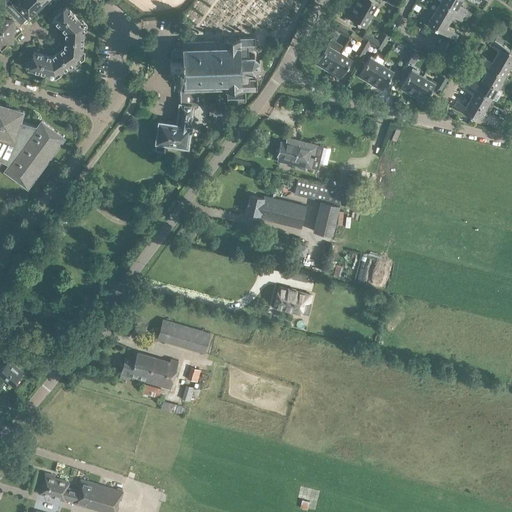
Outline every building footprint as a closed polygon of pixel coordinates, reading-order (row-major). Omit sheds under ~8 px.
[(18,27),(21,23),(27,17),(28,18),(45,0),(0,0),(5,6),(3,8),(4,9),(2,11),(18,27)] [(379,4),(372,0),(353,0),(351,4),(370,15),(375,7),(376,7),(379,4)] [(400,2),(395,0),(385,0),(385,2),(396,9),(400,2)] [(458,5),(461,0),(440,0),(440,2),(464,16),(467,11),(458,5)] [(461,21),(464,16),(440,2),(433,13),(448,22),(452,16),(461,21)] [(365,23),(370,15),(351,4),(344,15),(365,28),(367,24),(365,23)] [(28,69),(49,75),(48,77),(55,79),(62,75),(60,73),(77,61),(78,63),(84,59),(85,51),(83,51),(84,31),(86,31),(87,24),(82,19),(81,20),(66,5),(52,19),(65,32),(63,47),(51,55),(34,50),(28,69)] [(21,30),(18,27),(2,11),(0,12),(0,49),(1,50),(21,30)] [(448,22),(433,13),(427,24),(455,40),(458,35),(445,27),(448,22)] [(351,32),(338,24),(335,30),(347,38),(351,32)] [(376,46),(378,40),(365,32),(361,38),(363,40),(370,43),(375,47),(376,46)] [(383,32),(378,40),(376,46),(381,49),(389,36),(383,32)] [(497,36),(494,41),(492,40),(488,46),(497,51),(494,57),(509,65),(511,60),(511,51),(501,46),(505,40),(497,36)] [(155,142),(154,150),(164,151),(166,144),(187,147),(191,126),(190,126),(192,109),(195,109),(196,105),(202,104),(202,90),(226,89),(226,102),(244,101),(244,90),(255,89),(255,79),(260,79),(260,73),(261,73),(261,70),(262,70),(262,60),(257,60),(252,56),(247,56),(247,49),(254,48),(253,38),(235,39),(234,38),(228,38),(227,39),(223,39),(223,41),(175,42),(175,48),(173,48),(170,52),(170,56),(174,60),(169,60),(169,73),(174,73),(171,77),(171,82),(175,85),(177,85),(177,91),(178,91),(179,103),(176,122),(171,121),(170,123),(158,122),(155,142)] [(370,43),(363,40),(356,52),(362,57),(370,43)] [(315,64),(327,71),(338,53),(330,48),(331,46),(327,44),(315,64)] [(413,49),(408,46),(402,57),(407,61),(413,49)] [(413,49),(407,61),(413,64),(420,53),(417,51),(413,49)] [(348,56),(347,58),(338,53),(327,71),(340,78),(352,58),(348,56)] [(373,58),(370,55),(357,76),(369,84),(381,65),(372,59),(373,58)] [(509,65),(494,57),(491,62),(482,57),(479,62),(503,76),(509,65)] [(496,87),(503,76),(479,62),(475,60),(472,65),(485,73),(481,79),(496,87)] [(388,69),(381,65),(369,84),(381,91),(394,70),(389,67),(388,69)] [(415,70),(411,68),(399,88),(411,96),(422,77),(414,72),(415,70)] [(439,79),(435,86),(441,90),(448,79),(439,73),(436,78),(439,79)] [(430,81),(422,77),(411,96),(423,103),(435,82),(431,80),(430,81)] [(466,77),(463,81),(466,83),(466,84),(490,98),(496,87),(481,79),(478,84),(466,77)] [(490,98),(466,84),(463,89),(472,95),(468,101),(484,109),(490,98)] [(477,121),(484,109),(468,101),(465,106),(456,101),(453,106),(477,121)] [(222,115),(222,103),(208,103),(208,122),(216,121),(216,116),(222,115)] [(53,150),(54,151),(54,150),(63,137),(41,121),(36,127),(19,122),(22,112),(0,105),(0,165),(2,160),(9,164),(4,170),(27,187),(35,175),(36,175),(36,174),(44,163),(45,163),(45,162),(53,150)] [(277,160),(311,168),(317,144),(287,137),(286,142),(280,141),(280,144),(278,144),(275,154),(279,155),(277,160)] [(337,183),(355,188),(358,175),(340,171),(337,183)] [(341,190),(298,180),(294,195),(320,201),(313,232),(332,236),(339,205),(338,205),(341,190)] [(263,199),(249,196),(245,212),(259,216),(258,218),(300,228),(306,207),(263,197),(263,199)] [(273,307),(301,314),(304,302),(311,303),(313,294),(278,285),(273,307)] [(299,320),(274,313),(271,324),(297,331),(299,320)] [(209,333),(162,318),(156,339),(203,353),(209,333)] [(133,360),(124,357),(119,373),(169,388),(177,361),(169,358),(168,361),(136,351),(133,360)] [(24,372),(9,359),(0,369),(0,374),(13,385),(14,384),(15,385),(20,380),(18,379),(24,372)] [(201,370),(190,366),(187,378),(197,382),(201,370)] [(160,389),(143,384),(141,393),(157,397),(160,389)] [(200,389),(186,385),(181,398),(190,401),(191,399),(196,401),(200,389)] [(180,414),(183,405),(163,400),(160,408),(180,414)] [(88,507),(95,484),(79,479),(76,490),(66,488),(68,482),(53,478),(54,475),(44,472),(38,493),(63,499),(63,498),(73,501),(72,502),(88,507)] [(95,484),(88,507),(106,511),(115,511),(117,507),(115,506),(117,499),(119,500),(122,491),(95,484)]
